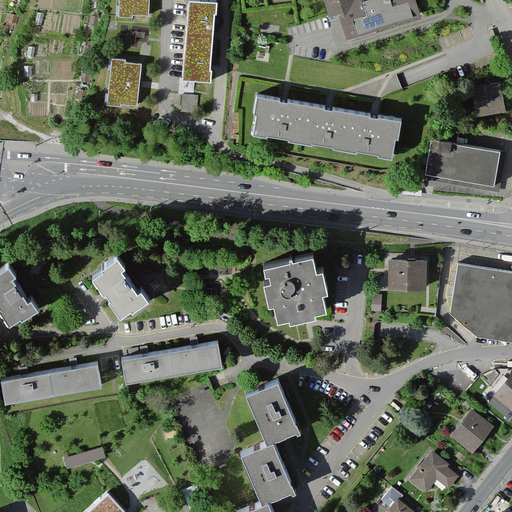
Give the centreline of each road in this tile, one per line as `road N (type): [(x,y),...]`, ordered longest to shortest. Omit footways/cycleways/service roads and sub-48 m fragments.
road 1 (residential): [(167,0),(164,100),(173,115),(235,153),(376,193),(385,211)]
road 2 (primary): [(385,211),(45,173)]
road 3 (residential): [(511,352),(453,356),(402,379),(303,499),(307,511)]
road 4 (unknown): [(458,355),(420,332),(353,326),(276,339)]
road 5 (primary): [(511,227),(385,211)]
